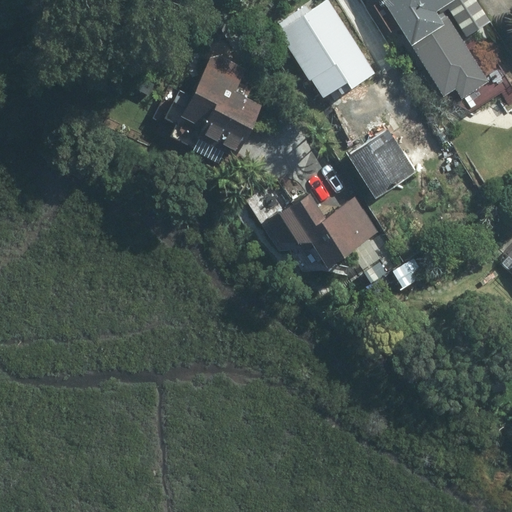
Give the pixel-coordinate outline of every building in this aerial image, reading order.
[(491,77),(441,3),(445,0),(387,0),(445,90),(457,82),(466,94),(491,77)] [(362,53),(312,82),(376,193),(426,164),(362,53)] [(207,68),(184,110),(206,121),(200,131),(238,151),(266,100),(207,68)] [(315,234),(331,259),(379,229),(356,194),(329,212),(313,188),(269,216),(283,239),(315,234)] [(414,254),(392,270),(404,287),(426,271),(414,254)]
